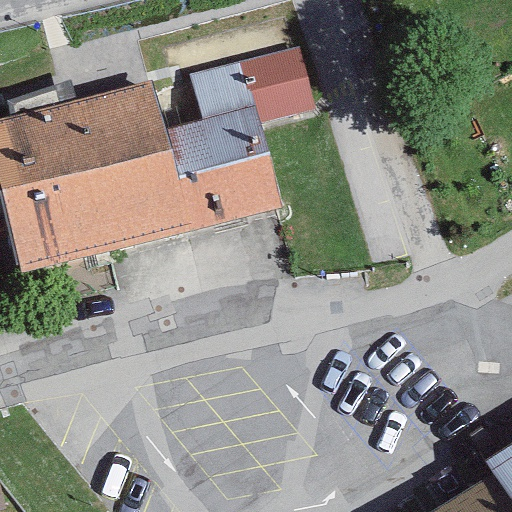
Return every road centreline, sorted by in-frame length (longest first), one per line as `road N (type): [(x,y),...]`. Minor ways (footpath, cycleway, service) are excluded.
road 1 (residential): [(0,388),(371,296),(460,300)]
road 2 (residential): [(460,300),(348,0)]
